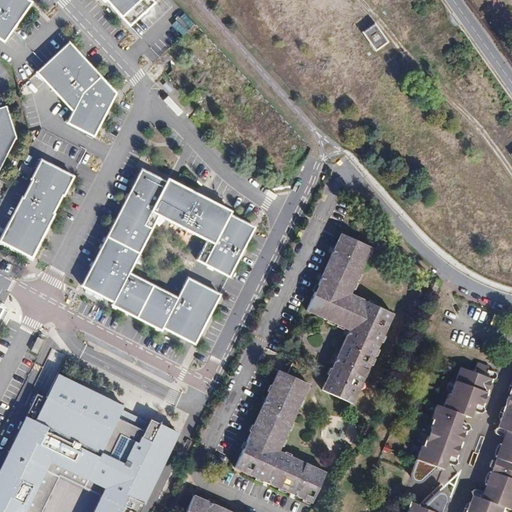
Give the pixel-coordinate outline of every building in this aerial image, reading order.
[(0,0),(0,42),(7,47),(36,5),(28,0),(0,0)] [(158,2),(155,0),(110,0),(134,25),(158,2)] [(374,24),(363,32),(375,49),(386,41),(374,24)] [(97,137),(119,94),(70,43),(38,73),(74,112),(68,122),(97,137)] [(0,164),(16,133),(7,100),(0,102),(0,164)] [(44,160),(2,242),(35,259),(77,177),(44,160)] [(231,279),(255,231),(144,174),(86,288),(197,345),(222,296),(189,279),(179,299),(132,275),(162,217),(207,240),(196,261),(231,279)] [(323,275),(307,310),(350,329),(342,347),(328,381),(323,391),(353,404),(368,371),(379,345),(393,313),(350,294),(367,254),(371,246),(341,233),(323,275)] [(438,280),(431,276),(426,288),(434,292),(438,280)] [(47,338),(41,335),(34,349),(40,351),(47,338)] [(52,349),(44,365),(55,371),(58,365),(61,367),(66,355),(52,349)] [(486,370),(487,366),(488,363),(477,360),(474,366),(486,370)] [(448,396),(446,395),(443,404),(436,401),(433,411),(436,413),(434,418),(429,431),(424,445),(422,449),(420,449),(417,457),(413,466),(412,470),(412,473),(413,475),(414,477),(416,479),(418,479),(420,478),(424,475),(434,465),(435,463),(444,467),(446,460),(448,456),(440,454),(441,451),(453,455),(450,461),(453,463),(456,462),(458,460),(458,458),(458,456),(456,454),(466,428),(463,426),(451,423),(452,419),(460,422),(462,418),(464,411),(471,413),(473,408),(474,403),(467,400),(468,397),(478,401),(476,409),(479,410),(481,409),(483,408),(484,405),(483,403),(481,402),(491,376),(493,375),(494,373),(495,371),(494,369),(492,368),(490,367),(488,374),(473,369),(460,365),(455,378),(450,392),(448,396)] [(474,366),(473,369),(488,374),(490,367),(487,366),(486,370),(474,366)] [(240,460),(236,469),(252,476),(280,489),(313,504),(327,473),(289,456),(279,451),(296,413),(309,384),(280,371),(260,416),(240,460)] [(39,395),(0,475),(0,511),(45,511),(62,478),(101,497),(93,511),(144,511),(182,434),(152,419),(146,432),(119,419),(125,407),(60,376),(49,400),(39,395)] [(511,385),(510,390),(511,391),(511,406),(505,404),(500,418),(501,419),(499,425),(497,425),(496,426),(495,428),(495,430),(497,432),(501,434),(503,427),(507,429),(511,430),(511,435),(505,434),(505,435),(502,443),(499,442),(495,456),(500,458),(504,460),(499,473),(495,471),(490,470),(484,485),(487,485),(484,491),(483,494),(491,497),(489,501),(482,498),(477,496),(480,489),(476,488),(475,489),(474,490),(473,492),(475,494),(471,502),(470,502),(466,511),(502,511),(504,506),(511,509),(511,505),(511,385)] [(474,403),(473,408),(476,409),(478,401),(468,397),(467,400),(474,403)] [(451,423),(463,426),(466,419),(462,418),(460,422),(452,419),(451,423)] [(463,426),(466,428),(468,427),(470,426),(471,425),(471,423),(470,421),(466,419),(463,426)] [(448,456),(446,460),(450,461),(453,455),(441,451),(440,454),(448,456)] [(489,466),(490,467),(496,469),(498,461),(493,459),(491,458),(489,466)] [(504,460),(500,458),(498,461),(496,469),(495,471),(499,473),(504,460)] [(418,507),(418,505),(411,503),(407,511),(442,511),(447,501),(447,497),(444,493),(442,492),(439,491),(436,492),(432,496),(425,503),(423,509),(418,507)] [(229,511),(194,497),(187,511),(229,511)]
